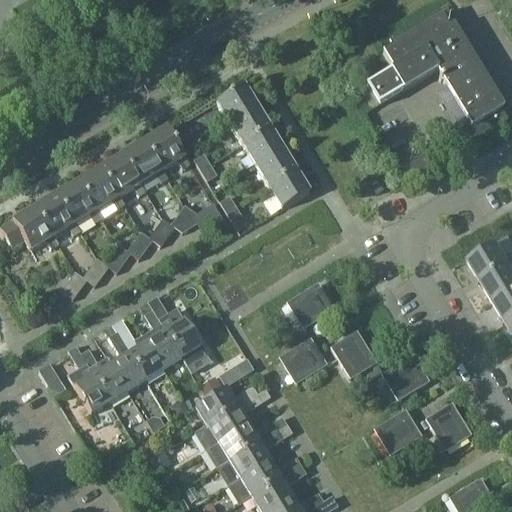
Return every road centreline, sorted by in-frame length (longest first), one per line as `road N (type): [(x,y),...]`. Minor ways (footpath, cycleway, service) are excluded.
road 1 (residential): [(511,424),(393,226),(511,158)]
road 2 (secondary): [(0,176),(300,0)]
road 3 (residential): [(70,511),(0,405)]
